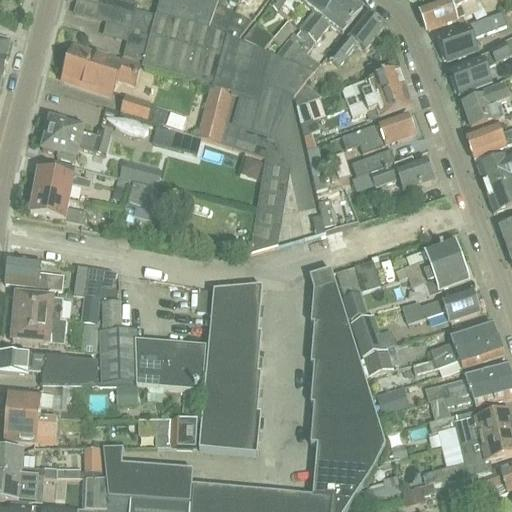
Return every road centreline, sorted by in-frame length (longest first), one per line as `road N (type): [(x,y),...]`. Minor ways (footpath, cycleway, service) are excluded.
road 1 (residential): [(383,0),(408,25),(511,315)]
road 2 (residential): [(0,201),(48,0)]
